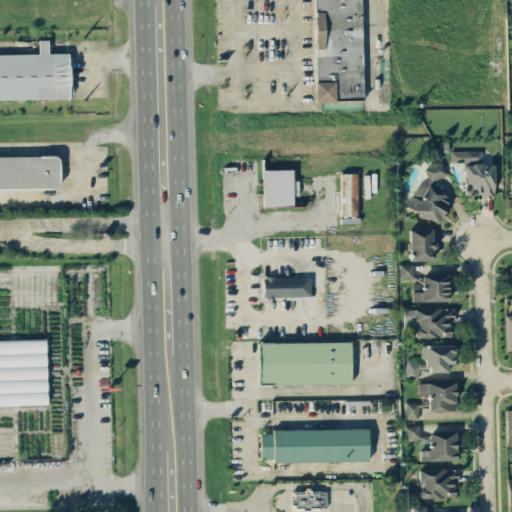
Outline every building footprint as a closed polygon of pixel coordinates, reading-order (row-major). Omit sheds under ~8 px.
[(359,0),(313,0),(314,101),(361,100),(359,0)] [(0,98),(69,98),(68,52),(47,52),(47,39),(37,39),(37,53),(0,53),(0,98)] [(450,151),(450,161),(481,160),(481,150),(450,151)] [(0,188),(58,188),(58,155),(0,155),(0,188)] [(406,206),(437,223),(451,198),(433,188),(444,167),(431,159),(424,172),(424,173),(406,206)] [(493,163),(463,164),(464,194),(481,194),(481,197),(494,197),(493,163)] [(262,169),(262,207),(291,207),(291,169),(262,169)] [(339,173),(341,216),(358,216),(356,172),(339,173)] [(409,229),(410,260),(434,259),(433,228),(409,229)] [(412,263),(399,264),(400,278),(412,278),(412,263)] [(448,300),(447,274),(422,275),(422,291),(412,291),(412,301),(448,300)] [(412,290),(421,290),(421,275),(413,275),(412,290)] [(309,295),(309,276),(262,276),(262,295),(309,295)] [(452,336),(452,307),(404,309),(404,332),(415,331),(415,337),(452,336)] [(0,403),(46,403),(45,338),(0,338),(0,403)] [(257,341),(258,383),(350,382),(350,341),(257,341)] [(424,345),(424,361),(405,362),(405,378),(418,377),(418,371),(447,370),(447,363),(454,363),(453,344),(424,345)] [(418,382),(418,394),(428,394),(428,410),(455,410),(454,381),(418,382)] [(404,418),(418,419),(418,402),(405,402),(404,418)] [(419,439),(419,425),(405,425),(406,439),(419,439)] [(367,428),(259,428),(259,460),(367,459),(367,428)] [(419,460),(455,459),(455,431),(428,432),(429,449),(419,449),(419,460)] [(457,468),(417,469),(418,497),(455,497),(455,483),(457,483),(457,468)] [(326,509),(326,491),(290,490),(290,508),(326,509)]
